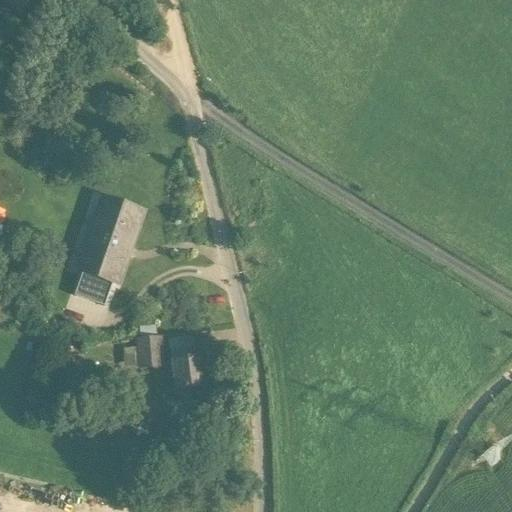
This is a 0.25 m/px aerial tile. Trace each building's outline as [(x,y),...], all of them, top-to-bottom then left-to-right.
[(103,201),(99,212),(78,273),(82,274),(74,297),(104,308),(112,284),(116,286),(137,225),(141,214),(103,201)] [(156,337),(155,327),(139,329),(140,339),(156,337)] [(162,337),(136,340),(138,363),(139,370),(165,368),(162,337)] [(193,410),(191,390),(206,388),(202,359),(172,363),(175,392),(163,393),(165,413),(193,410)] [(99,413),(95,428),(125,436),(126,434),(149,440),(153,427),(99,413)]
